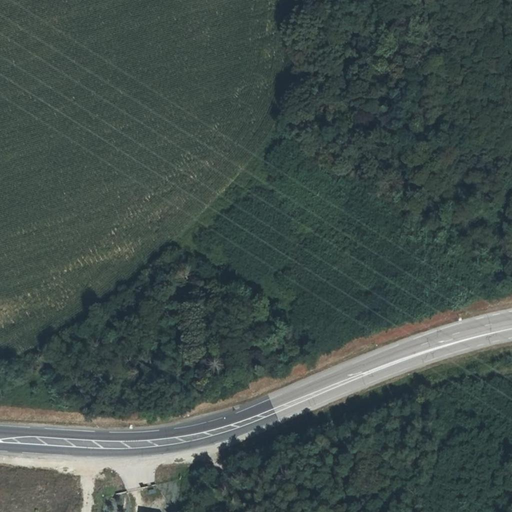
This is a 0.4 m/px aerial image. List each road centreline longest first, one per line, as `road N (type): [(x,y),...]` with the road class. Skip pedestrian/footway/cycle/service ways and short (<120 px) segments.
road 1 (primary): [(0,446),(128,452),(201,443),(403,361),(511,329)]
road 2 (primary): [(511,327),(396,356),(195,428),(116,436),(0,430)]
road 3 (track): [(201,443),(212,460),(236,461),(405,397),(511,370)]
